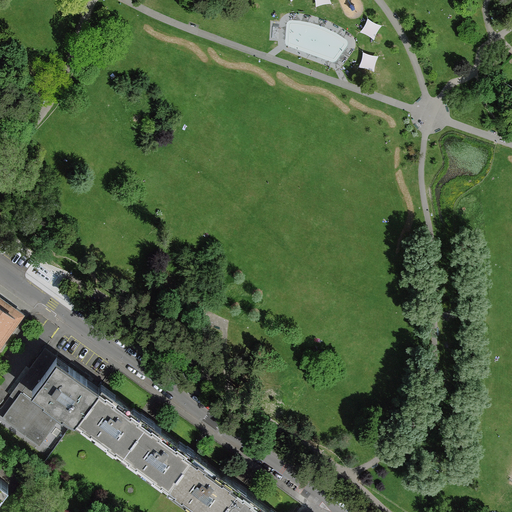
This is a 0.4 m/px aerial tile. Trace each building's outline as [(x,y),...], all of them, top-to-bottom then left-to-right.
[(323,0),(327,10),(340,5),(337,0),(323,0)] [(378,65),(378,52),(365,51),(364,65),(378,65)] [(0,347),(25,313),(0,295),(0,387),(0,388),(0,387),(0,347)] [(45,348),(31,368),(37,373),(42,377),(57,356),(45,348)] [(75,421),(78,417),(100,387),(57,356),(42,377),(33,390),(63,412),(75,421)] [(5,415),(37,373),(31,368),(5,403),(0,409),(0,422),(48,458),(75,421),(63,412),(41,442),(5,415)] [(63,412),(33,390),(42,377),(37,373),(5,415),(41,442),(63,412)] [(147,421),(100,387),(78,417),(124,452),(147,421)] [(147,421),(124,452),(170,484),(192,454),(147,421)] [(219,511),(237,486),(192,454),(170,484),(207,511),(219,511)] [(0,496),(9,484),(0,477),(0,496)] [(271,511),(237,486),(219,511),(271,511)]
